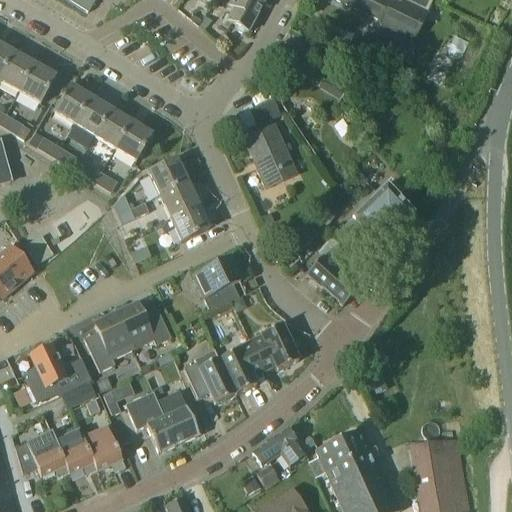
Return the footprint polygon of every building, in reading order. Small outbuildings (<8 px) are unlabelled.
[(61,0),(87,16),(96,0),(61,0)] [(224,0),(213,0),(211,4),(220,9),(224,0)] [(247,35),(262,8),(246,0),(231,0),(227,9),(232,12),(226,24),(236,29),(237,34),(242,37),(245,34),(247,35)] [(246,0),(262,8),(266,0),(246,0)] [(413,44),(426,16),(432,5),(422,0),(330,0),(381,24),(380,27),(413,44)] [(199,28),(202,23),(203,22),(194,16),(190,22),(199,28)] [(318,20),(312,34),(348,51),(354,37),(318,20)] [(0,79),(13,57),(0,49),(0,79)] [(317,56),(309,69),(330,82),(338,68),(317,56)] [(0,86),(18,97),(33,68),(13,57),(0,79),(0,86)] [(33,68),(18,97),(39,108),(55,80),(33,68)] [(53,116),(73,129),(90,102),(69,89),(53,116)] [(94,141),(110,114),(90,102),(73,129),(94,141)] [(256,129),(278,120),(272,105),(250,114),(256,129)] [(114,154),(130,127),(110,114),(94,141),(114,154)] [(6,118),(0,128),(0,129),(16,139),(23,143),(30,132),(23,128),(6,118)] [(130,127),(114,154),(134,166),(151,139),(130,127)] [(265,193),(295,180),(273,132),(244,145),(257,173),(255,173),(265,193)] [(35,135),(28,147),(37,152),(53,162),(60,151),(44,140),(35,135)] [(74,174),(80,163),(60,151),(53,162),(74,174)] [(0,188),(9,186),(0,154),(0,188)] [(94,186),(101,175),(80,163),(74,174),(94,186)] [(147,177),(158,200),(187,187),(176,163),(147,177)] [(101,175),(94,186),(111,197),(117,185),(101,175)] [(363,192),(358,197),(377,217),(380,214),(397,233),(412,218),(410,217),(390,196),(395,192),(389,186),(385,190),(383,192),(373,202),(367,196),(363,192)] [(169,223),(197,209),(187,187),(158,200),(169,223)] [(378,251),(397,233),(380,214),(377,217),(358,197),(352,203),(362,213),(350,224),(358,231),(346,242),(365,261),(376,250),(378,251)] [(114,210),(118,219),(129,214),(125,205),(114,210)] [(129,214),(118,219),(123,228),(148,216),(144,207),(129,214)] [(208,232),(197,209),(169,223),(163,226),(164,228),(160,230),(164,237),(173,232),(180,246),(208,232)] [(269,216),(261,220),(265,228),(273,225),(269,216)] [(278,226),(269,230),(274,241),(283,236),(278,226)] [(293,258),(315,238),(307,228),(284,248),(293,258)] [(41,240),(25,249),(37,268),(52,259),(41,240)] [(324,261),(337,246),(330,241),(317,255),(324,261)] [(32,276),(9,250),(0,257),(0,269),(17,289),(32,276)] [(146,253),(131,259),(135,268),(149,262),(146,253)] [(341,310),(357,292),(337,274),(345,264),(332,253),(323,263),(321,261),(305,278),(341,310)] [(237,281),(228,262),(192,279),(209,315),(238,301),(230,284),(237,281)] [(0,300),(2,302),(17,289),(0,269),(0,300)] [(241,302),(230,307),(235,318),(241,315),(243,307),(241,302)] [(115,318),(132,354),(152,344),(155,349),(170,342),(154,309),(140,315),(137,308),(115,318)] [(112,364),(132,354),(115,318),(93,328),(97,336),(83,343),(99,376),(114,369),(112,364)] [(260,340),(249,345),(262,375),(274,369),(277,374),(298,364),(292,352),(296,350),(289,336),(285,338),(281,329),(260,338),(260,340)] [(262,375),(249,345),(236,351),(237,353),(218,363),(234,398),(256,388),(251,380),(262,375)] [(29,359),(36,374),(23,379),(36,407),(57,397),(53,388),(66,381),(61,371),(64,369),(58,356),(55,358),(51,349),(29,359)] [(196,366),(183,372),(197,402),(209,396),(214,408),(234,398),(218,363),(213,354),(194,363),(196,366)] [(170,355),(156,362),(160,370),(173,363),(170,355)] [(373,361),(362,366),(375,397),(386,392),(373,361)] [(105,381),(96,385),(100,395),(109,390),(105,381)] [(89,387),(61,399),(67,412),(94,400),(89,387)] [(111,395),(102,399),(111,419),(119,415),(115,405),(111,395)] [(152,396),(124,409),(136,434),(139,433),(145,430),(157,458),(177,449),(158,405),(156,405),(152,396)] [(178,396),(158,405),(177,449),(198,439),(178,396)] [(90,418),(99,414),(94,403),(85,407),(90,418)] [(106,430),(82,441),(81,441),(96,475),(114,467),(117,475),(124,472),(106,430)] [(53,444),(68,478),(86,470),(89,478),(96,475),(81,441),(82,441),(78,433),(54,444),(53,444)] [(261,471),(279,458),(285,467),(284,468),(287,471),(311,455),(308,451),(313,448),(309,441),(297,449),(286,433),(251,457),(261,471)] [(398,511),(362,433),(315,455),(318,462),(309,466),(316,481),(325,477),(340,511),(398,511)] [(58,472),(62,480),(68,478),(53,444),(54,444),(50,436),(14,452),(22,478),(36,472),(40,481),(58,472)] [(419,511),(467,511),(455,444),(409,452),(419,511)] [(0,511),(11,511),(7,496),(8,496),(0,466),(0,511)] [(276,480),(269,470),(256,479),(262,489),(276,480)] [(252,479),(241,486),(247,497),(258,490),(252,479)] [(304,511),(290,492),(274,504),(262,511),(304,511)] [(187,511),(183,501),(165,509),(166,511),(187,511)]
